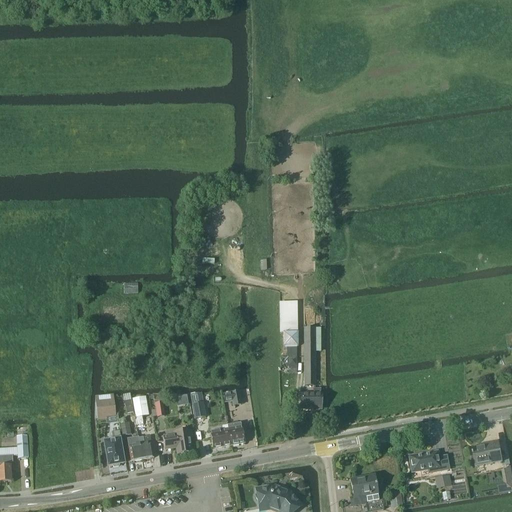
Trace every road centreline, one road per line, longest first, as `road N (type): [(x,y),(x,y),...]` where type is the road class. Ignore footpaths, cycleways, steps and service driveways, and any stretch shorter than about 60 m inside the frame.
road 1 (tertiary): [(0,502),(328,449)]
road 2 (tertiary): [(328,449),(511,414)]
